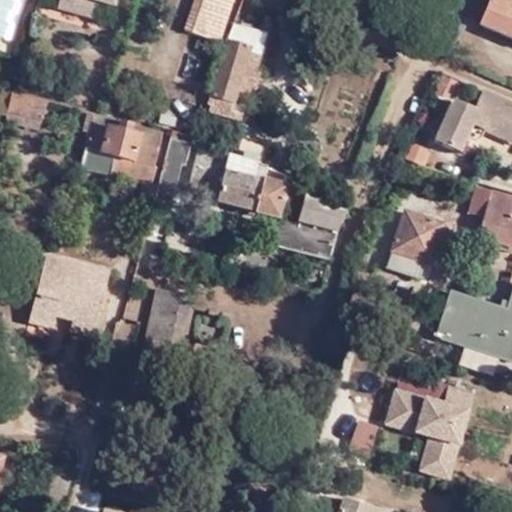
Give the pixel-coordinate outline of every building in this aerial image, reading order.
[(41,0),(40,4),(57,9),(59,0),(41,0)] [(93,19),(96,8),(62,0),(59,0),(57,9),(93,19)] [(62,0),(96,8),(97,2),(111,6),(113,0),(62,0)] [(220,45),(233,0),(205,0),(194,36),(220,45)] [(250,0),(279,12),(285,0),(250,0)] [(511,0),(489,0),(479,25),(511,38),(511,0)] [(468,20),(439,8),(425,41),(454,53),(468,20)] [(210,107),(208,113),(240,123),(247,101),(249,102),(252,92),(256,93),(263,71),(256,69),(267,37),(233,25),(229,39),(207,106),(210,107)] [(455,83),(443,78),(438,88),(451,94),(455,83)] [(487,132),(511,141),(511,103),(482,90),(473,110),(452,101),(434,143),(459,154),(466,138),(472,125),(484,131),(487,132)] [(0,118),(6,120),(7,114),(11,95),(2,93),(0,92),(0,118)] [(41,122),(45,104),(11,95),(7,114),(41,122)] [(118,160),(130,162),(139,131),(130,129),(131,126),(92,115),(79,167),(109,175),(114,159),(118,160)] [(481,138),(484,131),(472,125),(466,138),(474,141),(481,138)] [(130,162),(152,169),(160,136),(139,131),(130,162)] [(511,150),(511,141),(487,132),(484,138),(511,150)] [(276,221),(278,217),(289,177),(268,170),(268,168),(264,166),(270,149),(242,141),(236,159),(199,147),(186,194),(276,221)] [(190,147),(169,142),(152,205),(168,209),(179,168),(183,169),(190,147)] [(118,160),(114,175),(140,183),(147,185),(148,182),(152,169),(130,162),(118,160)] [(147,185),(140,183),(136,200),(148,204),(148,203),(153,186),(153,184),(148,182),(147,185)] [(511,247),(511,199),(475,188),(467,214),(482,219),(477,237),(511,247)] [(298,222),(278,217),(276,221),(269,245),(328,262),(338,224),(341,224),(345,210),(305,198),(298,222)] [(429,264),(443,224),(404,212),(385,269),(415,278),(420,261),(429,264)] [(28,325),(38,328),(53,260),(45,258),(28,325)] [(109,274),(53,260),(38,328),(50,331),(54,319),(72,323),(94,329),(100,307),(93,305),(95,294),(103,296),(109,274)] [(185,354),(196,299),(157,290),(146,345),(185,354)] [(511,359),(511,296),(509,308),(450,292),(437,338),(463,345),(465,337),(498,346),(496,355),(511,359)] [(100,307),(103,296),(95,294),(93,305),(100,307)] [(91,341),(94,329),(72,323),(70,335),(91,341)] [(418,470),(452,479),(474,390),(444,382),(441,396),(393,384),(383,423),(427,434),(418,470)] [(355,436),(373,440),(377,424),(359,420),(355,436)] [(62,507),(71,475),(54,470),(46,503),(62,507)] [(388,511),(343,499),(339,511),(388,511)]
